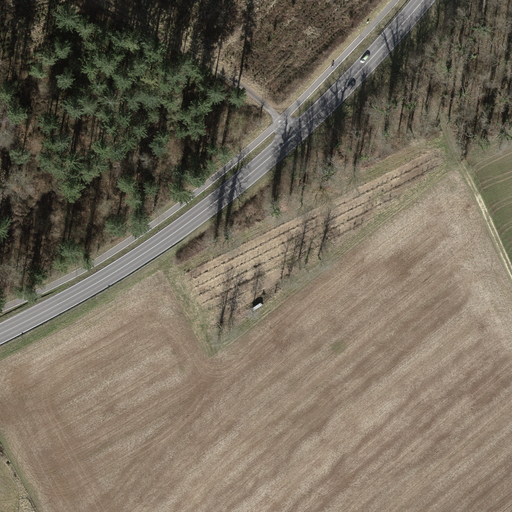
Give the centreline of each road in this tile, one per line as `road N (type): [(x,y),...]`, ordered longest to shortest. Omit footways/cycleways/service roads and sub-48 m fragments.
road 1 (primary): [(424,0),(292,139),(217,201),(142,258),(0,335)]
road 2 (track): [(292,139),(237,79),(111,0)]
